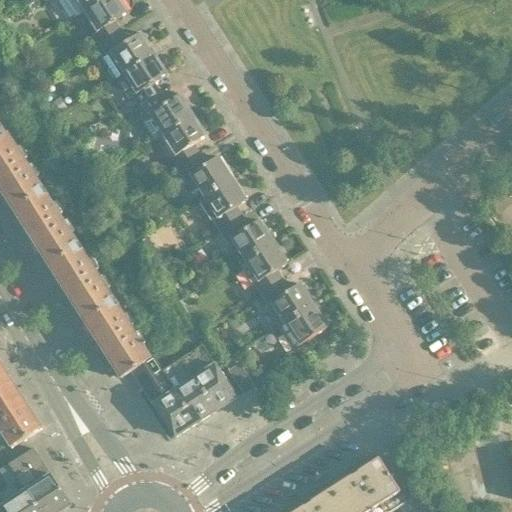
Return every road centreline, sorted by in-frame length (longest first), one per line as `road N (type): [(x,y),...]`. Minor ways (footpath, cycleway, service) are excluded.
road 1 (residential): [(345,266),(173,0)]
road 2 (residential): [(400,348),(168,502)]
road 3 (residential): [(345,266),(511,123)]
road 4 (residential): [(210,511),(365,411)]
road 5 (tertiary): [(146,496),(56,386)]
road 6 (tertiary): [(56,386),(115,511)]
